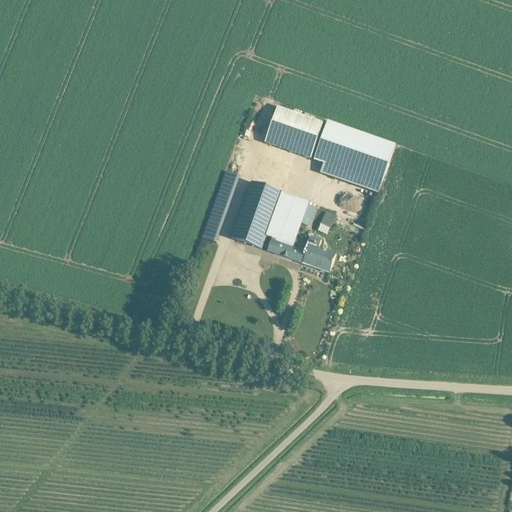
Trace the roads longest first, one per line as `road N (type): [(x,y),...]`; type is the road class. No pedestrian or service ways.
road 1 (unclassified): [(336,380),(0,294)]
road 2 (unclassified): [(213,511),(328,401),(336,380)]
road 3 (unclassified): [(511,391),(336,380)]
